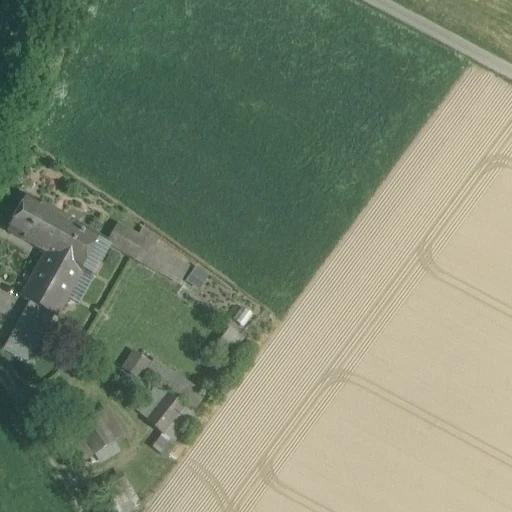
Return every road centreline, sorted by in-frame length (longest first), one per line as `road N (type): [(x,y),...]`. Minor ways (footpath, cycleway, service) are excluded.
road 1 (unclassified): [(81,0),(0,183)]
road 2 (unclassified): [(511,70),(378,0)]
